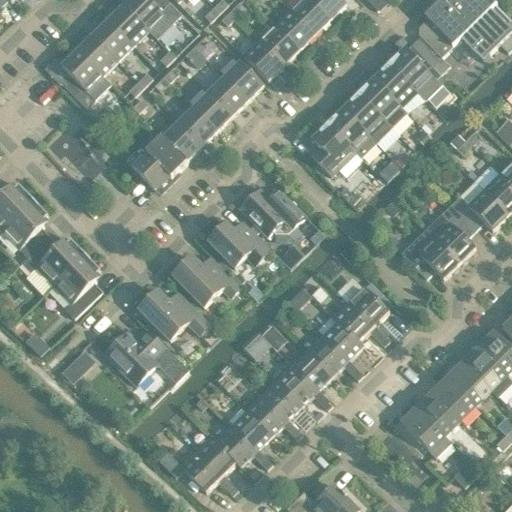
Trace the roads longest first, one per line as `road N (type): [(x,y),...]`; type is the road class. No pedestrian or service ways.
road 1 (residential): [(146,276),(245,182),(253,152),(272,129),(302,130),(429,0)]
road 2 (residential): [(325,431),(411,345),(439,340),(462,315),(470,285),(511,244)]
road 3 (residential): [(146,276),(0,128)]
